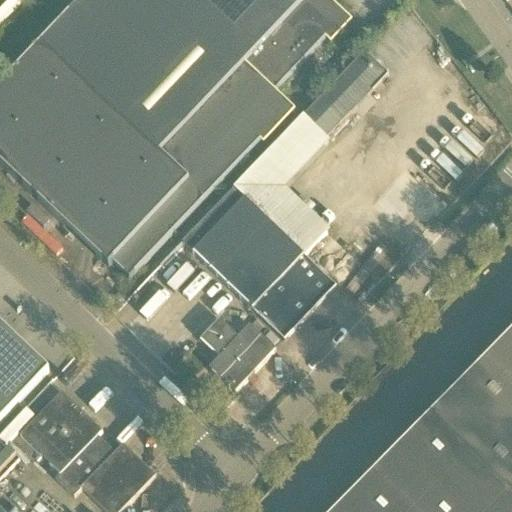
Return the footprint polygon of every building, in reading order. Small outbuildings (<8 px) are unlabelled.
[(0,0),(0,28),(26,0),(0,0)] [(86,0),(83,3),(247,159),(290,113),(358,42),(340,25),(312,0),(307,0),(303,5),(297,0),(86,0)] [(130,282),(247,159),(83,3),(0,90),(0,166),(65,229),(96,258),(109,270),(113,266),(130,282)] [(304,119),(327,141),(388,77),(364,55),(304,119)] [(452,82),(440,91),(476,137),(488,128),(452,82)] [(337,289),(305,260),(234,193),(193,236),(262,302),(251,313),(285,344),(337,289)] [(276,354),(276,353),(250,329),(239,341),(219,323),(201,343),(220,360),(210,372),(236,396),(276,354)] [(0,425),(49,374),(0,327),(0,425)] [(511,511),(511,338),(341,511),(511,511)] [(60,478),(99,440),(103,435),(62,396),(21,440),(60,478)] [(125,511),(156,480),(123,449),(116,456),(99,440),(60,478),(56,483),(75,501),(82,493),(101,511),(125,511)]
